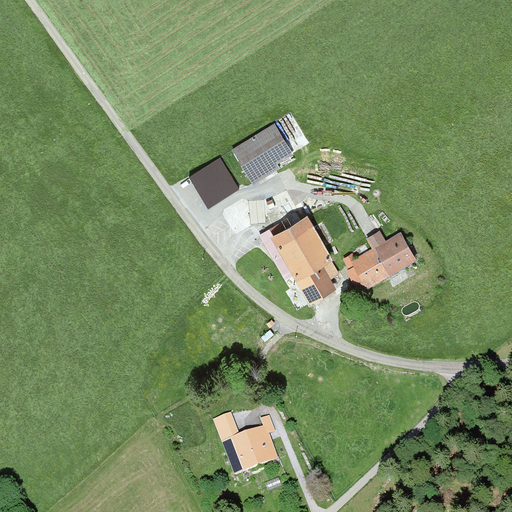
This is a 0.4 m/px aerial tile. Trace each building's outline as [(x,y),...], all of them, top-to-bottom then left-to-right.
[(277,117),(232,145),(250,176),(296,148),(277,117)] [(189,173),(205,205),(239,189),(223,156),(189,173)] [(298,211),(271,226),(312,296),(339,281),(298,211)] [(352,262),(366,288),(417,261),(403,234),(352,262)] [(222,441),(239,434),(231,412),(213,419),(222,441)] [(235,474),(278,458),(265,424),(239,434),(222,441),(235,474)]
